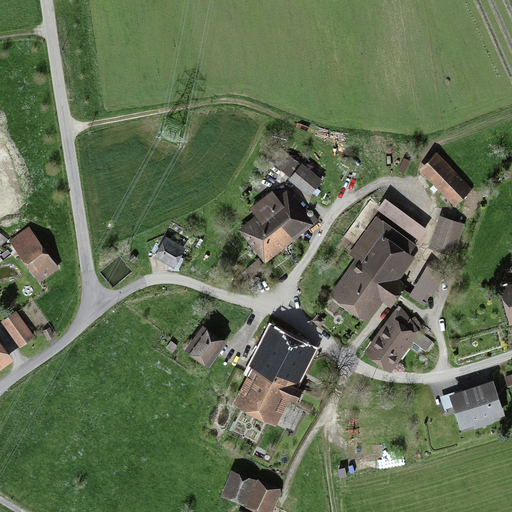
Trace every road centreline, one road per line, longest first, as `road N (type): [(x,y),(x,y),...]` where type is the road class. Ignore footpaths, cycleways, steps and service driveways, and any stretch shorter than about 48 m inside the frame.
road 1 (track): [(66,128),(240,102),(331,139),(353,157),(350,178)]
road 2 (unclassified): [(96,310),(46,0)]
road 3 (residential): [(511,355),(440,378),(404,380),(352,363),(274,311)]
road 4 (residential): [(274,311),(177,278),(141,282),(96,310)]
road 5 (residential): [(350,178),(274,311)]
road 6 (unclassified): [(0,387),(96,310)]
